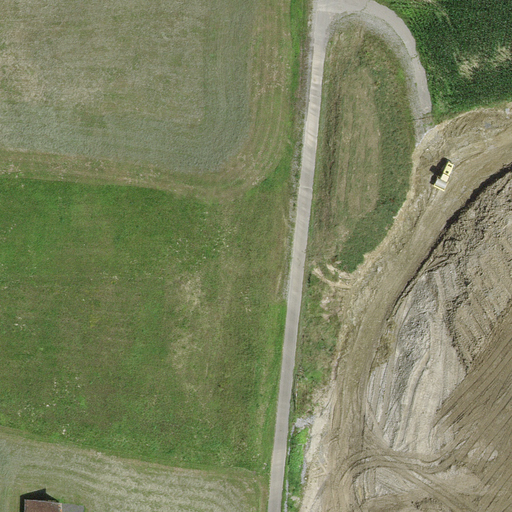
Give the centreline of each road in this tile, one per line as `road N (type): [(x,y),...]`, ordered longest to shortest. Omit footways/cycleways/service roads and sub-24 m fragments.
road 1 (track): [(322,8),(384,25),(411,64),(490,511)]
road 2 (track): [(275,511),(322,8)]
